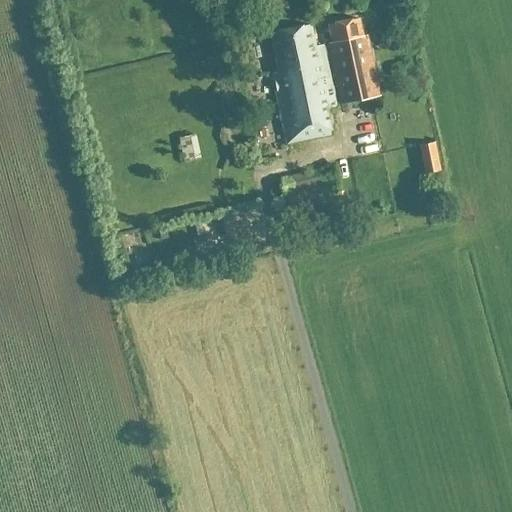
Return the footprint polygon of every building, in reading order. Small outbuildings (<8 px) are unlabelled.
[(358,22),(327,29),(331,46),(328,47),(341,106),(378,98),(365,38),(362,39),(358,22)] [(309,27),(270,35),(278,74),(271,75),(286,146),(331,137),(326,113),(334,111),(320,48),(313,49),(309,27)] [(270,57),(254,61),(257,78),(274,74),(270,57)] [(176,140),(181,165),(199,161),(193,136),(176,140)] [(438,174),(433,146),(418,148),(423,176),(438,174)] [(233,165),(226,174),(244,188),(250,179),(233,165)] [(278,182),(286,213),(341,199),(333,168),(278,182)] [(236,213),(241,233),(260,227),(254,208),(236,213)]
